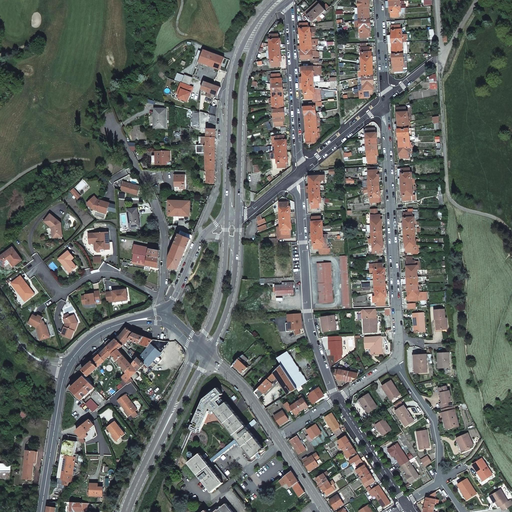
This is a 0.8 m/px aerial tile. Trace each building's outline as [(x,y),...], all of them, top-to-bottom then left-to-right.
[(359,15),(360,38),(370,38),(369,33),(371,33),(370,28),(371,28),(370,20),(369,9),(370,8),(370,0),(364,1),(358,1),(359,8),(359,15)] [(389,0),(390,1),(390,7),(391,17),(400,16),(399,12),(401,12),(401,4),(400,1),(400,0),(389,0)] [(314,22),(320,17),(326,11),(326,10),(326,11),(323,8),(323,7),(320,4),(318,2),(311,8),(305,1),(299,6),(307,15),(306,15),(313,23),(314,22)] [(301,46),(302,52),(301,52),(302,60),(311,59),(313,59),(313,55),(312,51),(312,46),(312,39),(312,37),(311,33),(311,28),(309,28),(309,24),(299,24),(300,30),(300,34),(301,34),(301,37),(301,43),(301,46)] [(404,54),(404,48),(403,42),(403,35),(402,29),(401,29),(401,25),(391,26),(392,35),(391,35),(392,43),(393,55),(392,55),(393,62),(394,71),(403,71),(403,66),(404,66),(404,54)] [(282,60),(281,56),(280,45),(281,45),(281,41),(281,39),(279,39),(279,35),(270,35),(270,45),(270,48),(267,47),(268,52),(270,51),(270,57),(271,57),(272,67),(281,66),(280,62),(282,62),(282,60)] [(361,48),(363,95),(373,94),(373,89),(374,89),(374,84),(374,76),(373,76),(373,65),(373,57),(372,57),(372,52),(370,52),(370,47),(367,47),(361,48)] [(225,58),(204,50),(200,62),(220,70),(225,58)] [(322,75),(321,62),(319,63),(311,63),(312,67),(312,71),(314,72),(314,77),(318,77),(318,76),(322,75)] [(304,83),(304,90),(303,90),(304,99),(313,99),(313,94),(315,94),(315,88),(314,88),(314,83),(313,77),(314,77),(314,72),(312,71),(312,67),(302,67),(302,72),(303,77),(304,83)] [(191,84),(194,76),(186,73),(183,82),(182,82),(179,92),(181,93),(180,97),(189,100),(194,86),(191,84)] [(273,104),(275,127),(284,126),(283,121),(285,121),(285,116),(285,113),(285,109),(284,109),(284,108),(284,102),(283,95),(283,92),(284,92),(283,88),(283,84),(282,79),(281,79),(281,78),(281,74),(271,75),(273,99),(273,104)] [(221,88),(205,82),(204,82),(201,90),(216,95),(218,96),(221,88)] [(317,120),(316,107),(305,107),(305,109),(305,114),(305,115),(306,115),(306,117),(306,124),(307,131),(307,133),(306,133),(307,143),(316,142),(316,138),(317,138),(317,137),(317,133),(317,126),(317,120)] [(399,137),(399,142),(400,148),(399,148),(400,158),(409,157),(409,153),(410,153),(410,148),(410,136),(409,128),(409,123),(408,117),(408,112),(406,112),(406,107),(397,108),(397,118),(398,118),(399,129),(398,129),(398,137),(399,137)] [(166,109),(155,109),(155,128),(164,128),(165,118),(166,118),(166,109)] [(377,147),(377,144),(377,139),(377,133),(375,133),(375,128),(366,129),(366,130),(367,139),(366,139),(366,146),(366,151),(367,151),(368,157),(368,161),(377,160),(377,156),(378,156),(378,150),(377,150),(377,147)] [(216,129),(207,129),(207,138),(216,138),(216,136),(216,129)] [(287,151),(286,146),(287,146),(287,141),(285,141),(285,136),(276,137),(276,146),(276,152),(276,153),(277,159),(278,168),(287,168),(287,163),(288,163),(288,162),(288,157),(287,157),(287,151)] [(216,138),(207,138),(202,138),(202,146),(216,146),(216,138)] [(208,156),(208,171),(216,171),(216,155),(216,146),(202,146),(200,146),(197,146),(197,150),(197,153),(201,153),(206,154),(206,156),(208,156)] [(170,151),(156,152),(156,165),(166,165),(166,161),(170,161),(170,151)] [(381,197),(380,192),(379,180),(380,180),(379,170),(375,170),(375,167),(368,168),(369,181),(369,187),(369,189),(369,193),(370,193),(371,203),(379,202),(379,197),(381,197)] [(402,191),(403,201),(412,200),(412,195),(413,195),(413,190),(412,190),(412,178),(412,173),(410,173),(410,168),(401,169),(401,175),(401,178),(401,179),(401,185),(402,191)] [(148,171),(155,183),(164,182),(161,171),(150,171),(148,171)] [(208,175),(208,183),(215,183),(216,171),(208,171),(208,175)] [(175,175),(175,187),(180,187),(180,189),(186,189),(186,175),(175,175)] [(310,196),(310,198),(311,198),(311,205),(311,208),(320,208),(320,203),(322,203),(321,197),(320,186),(321,186),(320,186),(320,180),(319,180),(318,176),(309,176),(310,186),(309,186),(309,192),(310,196)] [(124,181),(121,190),(138,195),(141,187),(124,181)] [(94,197),(87,204),(92,209),(98,211),(107,214),(110,203),(101,201),(101,202),(97,201),(94,197)] [(170,199),(170,215),(191,216),(191,200),(170,199)] [(291,224),(290,218),(290,212),(291,212),(290,207),(289,207),(289,202),(280,203),(280,212),(279,212),(280,225),(281,234),(290,234),(290,229),(292,229),(291,224)] [(128,210),(130,227),(139,226),(137,209),(128,210)] [(415,241),(415,236),(416,236),(415,228),(414,223),(415,223),(415,217),(413,217),(413,212),(408,213),(404,213),(404,223),(404,229),(405,243),(406,252),(415,252),(415,247),(417,247),(416,241),(415,241)] [(50,214),(44,221),(52,228),(54,227),(54,238),(63,237),(61,223),(50,214)] [(383,242),(382,225),(383,225),(382,215),(378,215),(371,216),(372,225),(371,225),(372,231),(372,235),(372,238),(372,244),(373,244),(373,253),(383,253),(382,248),(384,248),(384,242),(383,242)] [(323,230),(323,226),(323,221),(321,221),(321,216),(312,217),(312,220),(312,226),(312,227),(312,231),(312,233),(312,239),(313,239),(314,249),(319,248),(323,248),(323,244),(324,244),(324,238),(323,230)] [(179,235),(191,239),(192,236),(193,235),(181,231),(179,235)] [(105,250),(110,249),(109,244),(108,244),(107,243),(107,232),(88,234),(89,244),(94,243),(94,250),(97,252),(101,252),(101,249),(104,249),(104,250),(105,250)] [(179,235),(175,244),(187,249),(191,239),(179,235)] [(170,257),(169,269),(178,269),(187,249),(175,244),(170,257)] [(134,254),(132,263),(144,266),(145,265),(148,248),(134,245),(132,253),(134,254)] [(15,265),(22,260),(13,247),(0,256),(0,261),(4,267),(11,262),(12,261),(15,265)] [(148,248),(145,265),(158,268),(159,251),(148,248)] [(59,259),(70,273),(77,267),(74,264),(73,264),(71,262),(72,261),(71,260),(74,258),(69,251),(59,259)] [(347,256),(340,256),(343,308),(350,307),(347,256)] [(407,272),(407,286),(408,292),(409,297),(409,300),(409,301),(418,301),(418,296),(419,296),(419,290),(418,285),(419,285),(418,277),(417,271),(418,271),(417,266),(416,266),(416,261),(413,261),(407,262),(407,272)] [(333,302),(331,262),(318,263),(321,303),(333,302)] [(386,291),(385,274),(386,274),(385,268),(384,268),(384,264),(383,264),(377,264),(374,264),(375,274),(374,274),(375,280),(375,293),(376,293),(376,295),(376,302),(386,302),(386,297),(387,297),(387,291),(386,291)] [(22,281),(19,277),(11,283),(19,294),(20,293),(23,297),(24,296),(27,300),(35,294),(24,280),(22,281)] [(294,285),(294,282),(288,282),(288,285),(273,285),(274,287),(276,287),(276,296),(294,295),(293,285),(294,285)] [(128,299),(126,289),(105,292),(107,302),(128,299)] [(101,303),(99,291),(93,292),(94,293),(86,294),(86,296),(82,296),(83,304),(87,303),(87,304),(101,303)] [(25,301),(27,300),(24,296),(23,297),(20,293),(19,294),(25,301)] [(377,332),(376,324),(375,324),(374,318),(376,318),(376,309),(363,310),(364,333),(377,332)] [(444,309),(434,310),(435,319),(436,319),(437,330),(443,329),(443,328),(447,327),(446,318),(445,318),(444,309)] [(423,312),(413,314),(413,318),(414,318),(415,328),(414,328),(415,333),(425,331),(423,312)] [(302,329),(301,313),(288,314),(288,323),(289,323),(290,330),(294,329),(296,335),(301,334),(300,330),(299,329),(302,329)] [(33,314),(29,323),(37,327),(39,334),(40,333),(42,337),(50,335),(46,324),(44,325),(43,322),(41,321),(43,317),(38,315),(37,317),(33,314)] [(74,315),(65,319),(67,323),(66,327),(64,327),(61,335),(71,338),(74,331),(75,331),(78,323),(74,315)] [(332,316),(321,317),(324,332),(334,331),(333,322),(332,316)] [(116,339),(123,345),(125,344),(130,340),(148,347),(151,343),(153,339),(146,337),(139,334),(131,331),(126,328),(124,330),(116,339)] [(381,337),(365,338),(365,347),(371,347),(371,348),(365,349),(366,355),(382,354),(381,337)] [(118,350),(123,345),(116,339),(115,340),(114,341),(107,347),(112,354),(113,355),(118,350)] [(169,341),(153,339),(151,343),(161,353),(162,351),(169,342),(169,341)] [(341,341),(329,342),(329,349),(331,349),(331,355),(342,355),(341,341)] [(144,364),(148,367),(161,353),(151,343),(148,347),(138,359),(144,364)] [(105,361),(112,354),(107,347),(106,348),(100,354),(105,361)] [(113,355),(125,372),(132,365),(118,350),(113,355)] [(282,365),(274,373),(276,376),(288,394),(307,382),(287,352),(277,358),(282,365)] [(449,352),(438,353),(439,368),(449,367),(449,352)] [(98,355),(93,361),(98,367),(105,361),(100,354),(98,355)] [(426,354),(414,355),(415,362),(416,362),(417,373),(428,372),(426,354)] [(248,360),(243,355),(239,359),(244,364),(248,360)] [(133,364),(139,370),(144,364),(138,359),(133,364)] [(244,364),(239,359),(234,364),(243,373),(248,368),(244,364)] [(86,378),(98,367),(93,361),(85,368),(83,370),(86,373),(83,375),(84,377),(86,378)] [(122,377),(126,382),(139,370),(133,364),(132,365),(125,372),(126,373),(122,377)] [(344,380),(346,371),(342,370),(342,367),(339,366),(338,369),(335,369),(334,375),(337,376),(337,378),(344,380)] [(352,378),(354,371),(354,370),(351,369),(350,372),(346,371),(344,380),(350,381),(351,382),(352,378)] [(255,392),(259,398),(264,394),(265,394),(274,385),(274,384),(271,382),(276,376),(274,373),(255,392)] [(78,396),(82,400),(95,388),(86,378),(84,377),(71,389),(78,396)] [(391,380),(382,386),(391,400),(399,396),(394,388),(396,387),(391,380)] [(439,393),(441,393),(442,398),(443,403),(442,403),(439,404),(440,408),(448,406),(447,402),(451,402),(450,399),(451,399),(449,391),(447,391),(446,386),(438,388),(439,393)] [(313,404),(323,397),(320,393),(322,392),(319,387),(310,393),(310,394),(308,396),(313,404)] [(211,414),(215,411),(236,439),(240,443),(252,458),(260,451),(261,452),(264,450),(263,449),(264,449),(227,402),(221,406),(218,401),(222,397),(221,396),(223,394),(218,388),(204,399),(193,429),(198,432),(200,428),(202,429),(209,413),(211,414)] [(137,410),(126,394),(118,400),(125,410),(129,416),(137,410)] [(369,394),(360,400),(364,406),(368,413),(377,407),(369,394)] [(309,406),(301,395),(299,396),(301,400),(297,402),(302,410),(309,406)] [(85,404),(93,412),(98,408),(90,400),(85,404)] [(288,402),(284,405),(288,412),(292,409),(290,405),(288,402)] [(302,410),(297,402),(293,404),(292,403),(290,405),(292,409),(296,414),(302,410)] [(407,405),(397,411),(406,425),(416,419),(407,405)] [(454,410),(442,413),(443,417),(445,416),(446,421),(448,429),(459,426),(454,410)] [(287,418),(283,411),(275,416),(280,424),(285,422),(284,420),(287,418)] [(335,417),(332,413),(325,417),(335,434),(329,438),(331,440),(342,432),(339,427),(340,426),(338,422),(337,423),(334,418),(335,417)] [(383,417),(373,423),(377,429),(378,428),(381,433),(383,436),(392,430),(383,417)] [(90,420),(76,431),(78,432),(81,436),(79,437),(80,441),(85,442),(83,439),(87,436),(87,435),(85,433),(90,429),(94,425),(90,420)] [(125,434),(115,421),(107,427),(113,435),(117,440),(125,434)] [(321,433),(316,424),(308,429),(309,431),(308,432),(309,434),(306,436),(309,442),(313,439),(312,439),(321,433)] [(427,430),(417,432),(418,441),(421,440),(422,449),(430,448),(427,430)] [(474,445),(468,432),(456,438),(462,451),(474,445)] [(306,449),(297,436),(290,440),(293,445),(294,444),(297,449),(296,450),(299,454),(306,449)] [(346,436),(338,441),(340,445),(338,446),(340,449),(342,448),(344,451),(352,446),(346,436)] [(207,462),(211,468),(214,466),(211,462),(235,444),(237,446),(240,443),(236,439),(207,462)] [(72,475),(75,475),(77,475),(79,472),(80,468),(79,464),(78,464),(74,462),(75,457),(74,457),(77,441),(68,440),(66,440),(64,441),(58,473),(72,475)] [(393,453),(394,455),(401,465),(409,461),(397,444),(388,450),(391,454),(393,453)] [(356,452),(352,446),(344,451),(346,455),(347,458),(356,452)] [(24,478),(34,479),(38,451),(27,450),(24,478)] [(188,463),(211,492),(223,483),(228,479),(215,465),(214,466),(211,468),(207,462),(200,453),(188,463)] [(358,455),(349,461),(352,464),(355,462),(360,458),(358,455)] [(318,465),(312,456),(308,459),(305,460),(306,462),(304,463),(310,470),(318,465)] [(428,456),(421,460),(425,467),(431,463),(430,460),(430,459),(428,456)] [(369,471),(360,458),(355,462),(359,469),(356,471),(357,473),(358,473),(361,476),(369,471)] [(481,458),(472,465),(483,481),(490,476),(488,472),(490,470),(481,458)] [(419,477),(409,461),(401,465),(407,475),(409,477),(407,478),(410,483),(419,477)] [(0,478),(10,478),(11,464),(0,463),(0,478)] [(291,471),(281,479),(280,480),(283,485),(287,483),(290,482),(292,486),(298,482),(293,474),(291,471)] [(328,474),(327,471),(316,479),(316,480),(320,485),(328,480),(325,476),(328,474)] [(369,471),(361,476),(363,480),(362,480),(364,483),(363,483),(365,487),(375,481),(373,477),(369,471)] [(77,475),(75,475),(78,480),(84,474),(79,472),(77,475)] [(72,475),(58,473),(58,478),(59,479),(57,488),(63,489),(64,484),(68,485),(68,480),(71,481),(72,475)] [(477,494),(467,479),(458,485),(462,492),(464,491),(469,498),(477,494)] [(328,480),(320,485),(324,491),(325,491),(325,492),(327,495),(334,490),(332,486),(333,486),(331,483),(330,483),(328,480)] [(292,486),(299,497),(305,492),(298,482),(292,486)] [(91,484),(90,496),(103,496),(103,487),(98,487),(98,484),(91,484)] [(384,494),(378,484),(371,489),(384,507),(390,503),(388,498),(387,499),(384,494)] [(495,501),(499,506),(500,506),(503,511),(511,504),(511,502),(510,499),(508,500),(500,489),(490,496),(494,502),(495,501)] [(343,504),(337,494),(329,500),(332,505),(334,508),(335,507),(336,508),(339,506),(339,507),(343,504)] [(427,497),(425,505),(435,506),(435,502),(437,502),(437,499),(427,497)] [(71,503),(71,511),(77,511),(87,511),(88,503),(71,503)]
